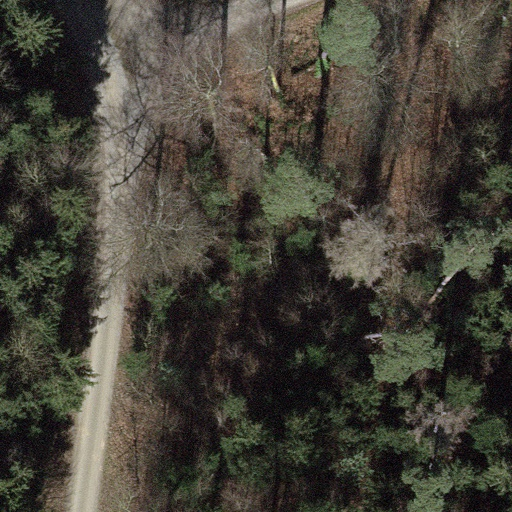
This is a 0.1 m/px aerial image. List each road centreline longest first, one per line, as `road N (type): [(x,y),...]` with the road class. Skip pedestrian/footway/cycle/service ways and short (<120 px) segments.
road 1 (track): [(85,511),(117,242),(119,44),(88,0)]
road 2 (track): [(243,0),(119,44)]
